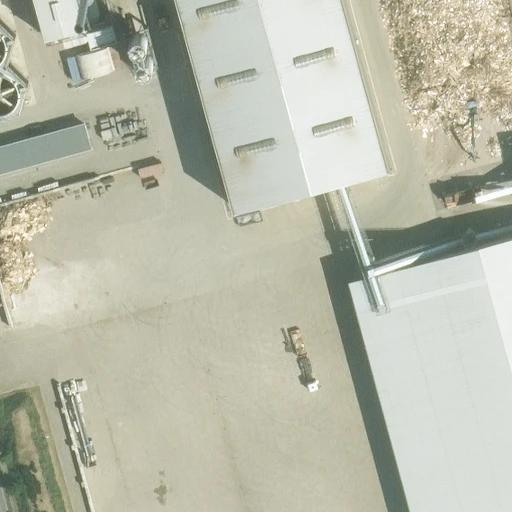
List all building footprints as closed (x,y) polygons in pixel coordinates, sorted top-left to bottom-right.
[(31,0),(46,53),(111,35),(101,0),(31,0)] [(339,0),(171,0),(232,228),(389,187),(339,0)] [(0,66),(9,63),(12,58),(15,48),(8,33),(0,30),(0,66)] [(21,108),(25,104),(27,94),(21,79),(6,73),(4,73),(0,75),(0,111),(7,115),(21,108)] [(83,124),(0,147),(0,174),(90,150),(83,124)] [(511,511),(511,246),(352,288),(409,511),(511,511)]
